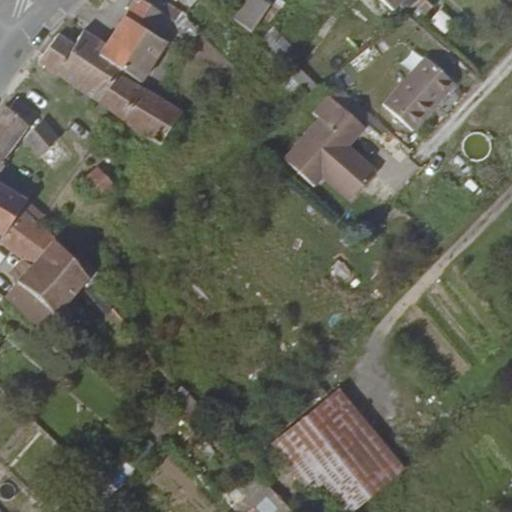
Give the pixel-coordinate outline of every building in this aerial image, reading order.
[(55,73),(97,102),(117,75),(121,69),(139,83),(164,43),(161,40),(180,12),(168,4),(161,14),(139,0),(133,0),(104,45),(82,31),(70,45),(75,48),(55,73)] [(257,0),(250,0),(236,21),(251,32),(268,7),(257,0)] [(401,0),(380,0),(391,11),(401,0)] [(424,0),(417,7),(424,14),(431,7),(424,0)] [(448,34),(457,21),(441,9),(431,21),(448,34)] [(275,27),(262,40),(279,56),(291,44),(275,27)] [(70,45),(57,35),(37,61),(55,73),(75,48),(70,45)] [(383,105),(411,130),(452,84),(424,59),(383,105)] [(317,89),(292,60),(284,70),(302,90),(308,97),(317,89)] [(160,146),(182,114),(137,87),(117,75),(97,102),(160,146)] [(323,176),(350,200),(374,172),(350,152),(347,154),(339,147),(359,125),(327,96),(312,113),(320,120),(284,160),(299,174),(308,164),(323,176)] [(0,163),(27,126),(4,106),(0,111),(0,163)] [(57,139),(41,120),(24,139),(40,158),(57,139)] [(117,166),(131,156),(121,142),(107,151),(117,166)] [(56,241),(20,208),(25,200),(0,185),(0,169),(2,166),(0,163),(0,244),(30,266),(16,281),(54,315),(86,278),(80,270),(88,263),(78,252),(70,259),(55,242),(56,241)] [(308,164),(299,174),(313,187),(323,176),(308,164)] [(496,187),(503,176),(487,166),(480,177),(496,187)] [(98,167),(85,178),(100,196),(114,186),(98,167)] [(16,281),(5,298),(42,330),(54,315),(16,281)] [(183,387),(171,398),(188,417),(200,406),(183,387)] [(271,445),(345,511),(350,511),(413,459),(336,390),(271,445)]
